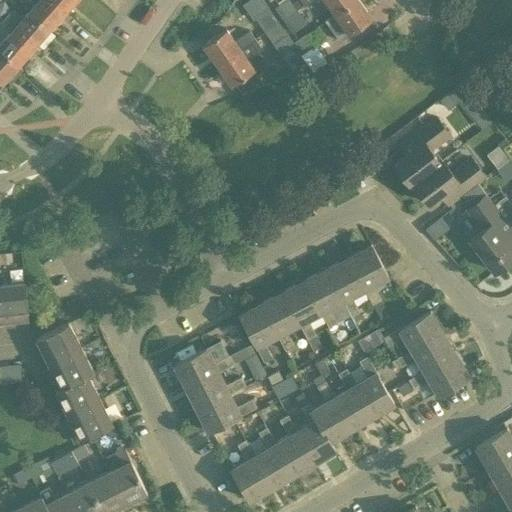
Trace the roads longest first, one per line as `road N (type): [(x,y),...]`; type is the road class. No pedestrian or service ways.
road 1 (residential): [(493,325),(370,209),(349,211),(220,280)]
road 2 (residential): [(220,280),(115,337),(205,511)]
road 3 (residential): [(220,280),(152,149),(96,102)]
road 4 (residential): [(425,445),(507,395),(493,325)]
road 5 (residential): [(307,511),(425,445)]
road 6 (residential): [(0,182),(39,159),(96,102)]
road 7 (residential): [(96,102),(169,0)]
